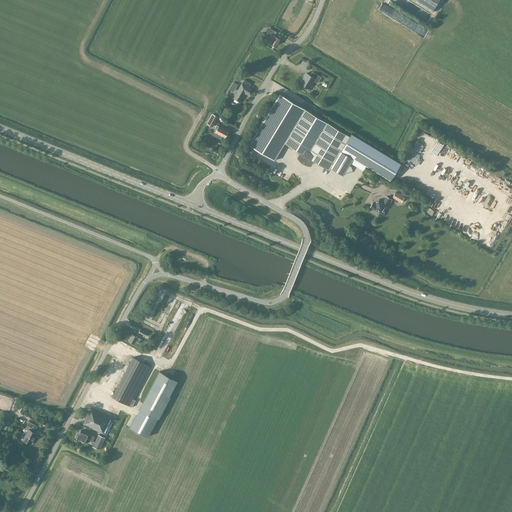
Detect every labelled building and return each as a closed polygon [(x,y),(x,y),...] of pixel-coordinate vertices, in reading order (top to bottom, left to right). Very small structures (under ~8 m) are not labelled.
[(438,0),(410,0),(431,12),(438,0)] [(271,34),(270,37),(272,38),(270,42),(276,45),(280,39),(271,34)] [(321,77),(314,73),(312,76),(306,73),(303,79),(302,79),(300,83),(304,85),(303,87),(306,89),(307,87),(309,88),(314,80),(318,82),(321,77)] [(252,88),(248,87),(250,83),(244,80),(242,83),(233,98),(239,102),(244,93),(248,95),(252,88)] [(279,93),(248,145),(274,161),(277,155),(281,150),(281,149),(282,148),(285,143),(293,148),(298,151),(299,152),(300,153),(297,158),(298,159),(299,160),(300,161),(301,162),(302,163),(304,163),(305,164),(306,164),(307,165),(309,165),(310,165),(313,161),(314,161),(315,162),(319,164),(320,165),(329,170),(331,167),(343,147),(349,136),(338,129),(279,93)] [(207,123),(212,126),(218,117),(212,114),(207,123)] [(216,133),(214,135),(221,139),(222,136),(224,137),(228,130),(219,125),(218,126),(216,125),(215,128),(217,129),(215,132),(216,133)] [(343,147),(341,150),(390,180),(400,163),(351,133),(349,136),(343,147)] [(396,192),(392,198),(401,203),(404,197),(396,192)] [(369,207),(383,214),(384,212),(382,211),(385,206),(387,207),(392,199),(386,196),(383,202),(378,199),(377,202),(376,201),(375,203),(372,202),(369,207)] [(139,343),(141,339),(137,337),(131,334),(128,341),(134,344),(135,341),(139,343)] [(114,392),(112,396),(129,406),(131,407),(135,400),(134,399),(151,367),(133,357),(128,366),(114,392)] [(140,408),(130,427),(147,436),(157,418),(177,380),(168,375),(160,371),(140,408)] [(106,435),(113,419),(112,418),(92,409),(91,410),(89,413),(88,413),(83,424),(104,434),(106,435)] [(37,433),(34,432),(37,426),(29,422),(25,429),(28,430),(22,440),(30,444),(37,433)] [(92,440),(94,437),(80,430),(78,435),(76,436),(75,438),(76,439),(85,443),(87,438),(92,440)] [(95,442),(97,443),(95,448),(99,450),(105,438),(98,435),(95,442)]
